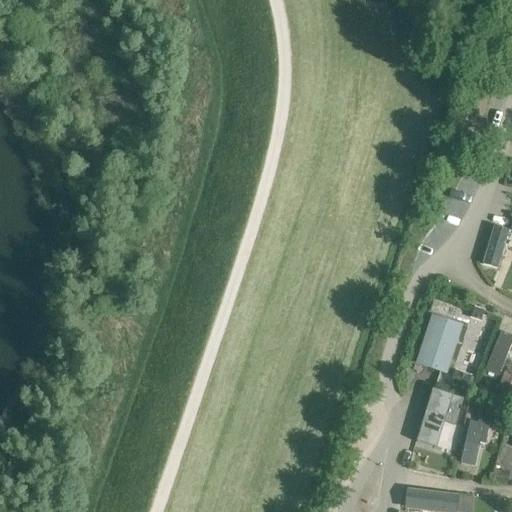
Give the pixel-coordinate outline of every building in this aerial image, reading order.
[(499,269),(509,232),(493,227),(483,264),(499,269)] [(475,308),(471,319),(481,322),(485,311),(475,308)] [(448,375),(462,327),(430,318),(416,365),(448,375)] [(486,373),(499,378),(511,345),(511,336),(502,333),(486,373)] [(456,371),(451,385),(468,391),(472,376),(456,371)] [(511,373),(505,371),(494,400),(511,407),(511,405),(511,373)] [(433,390),(418,441),(437,447),(444,423),(456,427),(464,400),(433,390)] [(482,407),(478,423),(504,428),(507,412),(482,407)] [(485,426),(470,423),(460,464),(475,467),(485,426)] [(495,470),(493,483),(508,484),(510,472),(495,470)] [(418,495),(416,508),(447,511),(456,511),(458,500),(418,495)]
